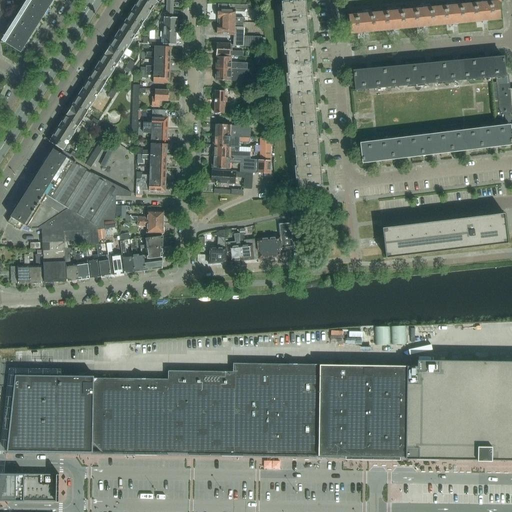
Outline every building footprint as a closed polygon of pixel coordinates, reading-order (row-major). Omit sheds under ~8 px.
[(30,0),(5,41),(1,39),(1,40),(20,52),(53,0),(30,0)] [(138,0),(134,7),(148,16),(157,1),(156,0),(138,0)] [(285,33),(306,31),(305,18),(310,18),(309,12),(305,13),(303,0),(300,0),(282,2),(283,15),(279,15),(279,21),(284,20),(285,33)] [(487,20),(500,19),(498,1),(498,0),(488,1),(484,1),(483,0),(480,0),(481,2),(467,3),(469,22),(481,21),(482,21),(482,23),(487,23),(487,20)] [(439,25),(452,24),(452,26),(457,25),(458,25),(457,23),(469,22),(467,3),(455,4),(454,1),(451,1),(451,5),(437,6),(439,25)] [(229,4),(229,10),(218,9),(218,12),(217,13),(217,15),(218,16),(217,18),(219,18),(219,22),(234,22),(237,22),(243,23),(243,18),(237,17),(234,17),(234,11),(247,12),(247,5),(229,4)] [(409,28),(422,26),(423,29),(427,28),(428,28),(428,26),(439,25),(437,6),(425,7),(425,4),(421,4),(422,8),(408,9),(409,28)] [(123,25),(115,37),(129,45),(148,16),(134,7),(128,17),(123,25)] [(379,30),(393,29),(393,32),(398,31),(398,29),(409,28),(408,9),(395,10),(395,7),(392,7),(392,10),(384,11),(378,12),(379,30)] [(365,10),(362,10),(362,13),(348,15),(349,15),(350,33),(362,32),(363,32),(363,34),(368,34),(368,32),(379,30),(378,12),(365,13),(365,10)] [(164,23),(162,23),(162,31),(176,31),(176,18),(172,18),(166,17),(164,18),(164,23)] [(216,29),(216,31),(217,32),(217,35),(234,35),(234,36),(234,42),(233,46),(243,46),(243,36),(244,28),(243,28),(243,23),(237,22),(234,22),(219,22),(219,25),(217,25),(217,28),(216,29)] [(163,39),(163,44),(176,45),(176,31),(162,31),(161,39),(163,39)] [(287,64),(309,62),(308,49),(312,49),(312,43),(308,44),(306,31),(285,33),(286,45),(281,46),(282,52),(286,51),(287,64)] [(243,36),(243,46),(261,47),(261,37),(243,36)] [(104,54),(96,67),(110,75),(111,73),(129,45),(115,37),(109,46),(104,54)] [(243,52),(235,51),(232,51),(232,45),(230,45),(230,44),(217,43),(217,44),(216,44),(215,51),(216,51),(216,55),(243,56),(243,52)] [(170,48),(170,47),(155,46),(154,52),(146,52),(146,57),(169,58),(169,53),(171,53),(171,48),(170,48)] [(504,75),(502,56),(489,58),(485,59),(485,58),(472,59),(474,78),(487,77),(488,80),(491,80),(491,76),(495,76),(504,75)] [(216,57),(216,68),(247,70),(247,69),(247,64),(231,64),(231,57),(216,57)] [(442,62),(444,81),(458,80),(458,83),(462,83),(461,79),(474,78),(472,59),(459,60),(459,61),(455,61),(442,62)] [(146,66),(146,71),(169,71),(169,66),(170,65),(170,63),(169,62),(169,60),(154,60),(154,66),(146,66)] [(290,95),(312,93),(311,80),(315,80),(315,74),(310,74),(309,62),(287,64),(289,76),(284,77),(285,82),(289,82),(290,95)] [(413,65),(415,84),(428,83),(428,86),(432,86),(432,82),(444,81),(442,62),(430,63),(430,64),(425,64),(413,65)] [(383,68),(385,87),(398,86),(399,89),(402,89),(402,85),(415,84),(413,65),(400,66),(400,67),(396,67),(396,66),(383,68)] [(86,83),(77,96),(91,105),(110,75),(96,67),(91,75),(86,83)] [(247,69),(247,70),(244,70),(216,68),(215,80),(261,82),(261,69),(247,69)] [(385,87),(383,68),(371,69),(371,70),(367,70),(366,69),(354,71),(356,89),(356,90),(369,88),(369,92),(373,91),(372,88),(385,87)] [(169,71),(146,71),(146,75),(153,76),(153,82),(168,83),(168,81),(170,80),(170,77),(169,76),(169,71)] [(507,75),(504,75),(495,76),(498,101),(509,100),(507,75)] [(168,91),(155,90),(155,97),(153,97),(152,106),(159,107),(159,100),(168,101),(168,91)] [(226,105),(227,98),(224,97),(224,91),(215,90),(214,113),(223,113),(224,105),(226,105)] [(292,113),(293,125),(315,123),(314,111),(318,110),(318,105),(313,105),(312,93),(290,95),(291,107),(287,107),(287,113),(292,113)] [(65,116),(58,126),(72,135),(81,121),(84,116),(91,105),(77,96),(73,104),(70,108),(67,112),(65,116)] [(498,101),(500,126),(509,125),(511,125),(509,100),(498,101)] [(166,117),(152,116),(151,123),(138,122),(138,127),(166,128),(166,123),(167,123),(167,119),(166,119),(166,117)] [(295,144),(296,156),(318,154),(317,141),(321,141),(320,135),(316,136),(315,123),(293,125),(294,138),(290,138),(290,144),(295,144)] [(509,125),(500,126),(496,126),(495,123),(492,123),(492,127),(479,128),(482,147),(494,146),(494,145),(499,144),(499,145),(511,143),(511,142),(511,139),(509,125)] [(214,124),(213,135),(231,136),(239,136),(239,137),(250,137),(250,127),(231,126),(231,125),(214,124)] [(51,138),(49,141),(56,146),(63,150),(72,135),(58,126),(51,138)] [(482,147),(479,128),(466,130),(466,126),(462,127),(463,130),(450,132),(452,151),(465,149),(465,148),(469,148),(469,149),(482,147)] [(138,127),(138,135),(144,135),(144,132),(151,132),(151,140),(165,140),(165,138),(166,138),(166,134),(166,128),(138,127)] [(452,151),(450,132),(436,134),(436,130),(433,130),(433,134),(420,136),(422,154),(435,153),(435,152),(439,151),(439,152),(452,151)] [(422,154),(420,136),(407,137),(406,134),(403,134),(404,138),(391,139),(393,158),(406,156),(405,155),(410,155),(410,156),(422,154)] [(213,135),(213,146),(230,147),(239,148),(239,147),(239,142),(239,137),(239,136),(231,136),(213,135)] [(393,158),(391,139),(377,141),(377,137),(374,137),(374,141),(361,143),(363,161),(376,160),(376,159),(380,158),(380,159),(393,158)] [(271,138),(260,138),(260,145),(260,148),(271,148),(271,146),(271,138)] [(165,145),(165,144),(151,143),(150,150),(141,150),(142,148),(137,148),(137,154),(165,155),(165,150),(167,149),(167,146),(165,145)] [(230,147),(213,146),(212,158),(230,158),(241,159),(250,160),(250,152),(230,151),(230,147)] [(260,148),(260,151),(260,158),(271,158),(271,148),(260,148)] [(131,193),(130,193),(92,173),(54,149),(51,152),(50,152),(30,184),(69,209),(83,230),(97,229),(105,228),(104,220),(115,221),(115,196),(131,196),(131,193)] [(143,164),(143,158),(150,159),(150,166),(164,167),(164,164),(166,163),(166,161),(165,160),(165,155),(137,154),(136,163),(143,164)] [(318,154),(296,156),(297,169),(293,169),(293,175),(298,175),(299,187),(321,185),(319,172),(324,172),(323,166),(319,167),(318,154)] [(229,163),(240,163),(241,159),(230,158),(212,158),(212,168),(229,169),(229,163)] [(240,163),(240,172),(245,172),(249,173),(253,173),(257,173),(257,172),(257,160),(254,160),(250,160),(241,159),(240,163)] [(271,161),(257,160),(257,172),(257,173),(264,173),(264,177),(270,177),(270,173),(271,161)] [(136,172),(136,179),(164,180),(164,175),(166,174),(166,171),(164,170),(164,168),(164,167),(150,166),(150,167),(150,168),(149,175),(142,175),(142,172),(136,172)] [(235,172),(212,170),(212,182),(234,183),(235,172)] [(253,173),(249,173),(245,172),(243,189),(251,190),(253,173)] [(136,179),(135,195),(142,195),(142,190),(164,191),(164,189),(165,188),(165,186),(164,185),(164,180),(136,179)] [(13,216),(9,222),(21,229),(24,224),(29,228),(31,229),(38,228),(42,229),(42,242),(64,241),(66,241),(67,241),(73,240),(74,246),(98,244),(97,229),(83,230),(69,209),(30,184),(11,215),(13,216)] [(116,206),(115,219),(125,219),(125,213),(126,206),(116,206)] [(138,217),(137,221),(163,223),(163,218),(164,217),(164,214),(163,213),(163,211),(147,211),(147,217),(138,217)] [(383,231),(386,257),(507,243),(504,217),(383,231)] [(163,227),(163,223),(137,221),(137,226),(146,226),(146,233),(163,234),(163,232),(164,230),(164,228),(163,227)] [(278,224),(279,228),(279,236),(256,239),(258,259),(282,257),(281,249),(293,248),(291,223),(278,224)] [(244,240),(244,239),(244,237),(246,237),(246,233),(244,233),(239,233),(239,234),(238,237),(241,260),(252,259),(258,259),(256,239),(244,240)] [(227,242),(229,261),(241,260),(238,237),(239,234),(234,234),(234,242),(227,242)] [(162,246),(162,244),(162,236),(146,238),(147,248),(162,246)] [(209,246),(209,263),(221,262),(227,261),(225,237),(218,237),(218,241),(218,247),(209,246)] [(142,253),(136,254),(134,239),(128,240),(128,245),(131,244),(132,254),(133,254),(135,272),(145,270),(144,261),(143,258),(142,253)] [(65,265),(64,248),(67,248),(67,241),(64,241),(42,242),(43,254),(43,265),(44,282),(66,281),(65,265)] [(132,254),(126,255),(124,241),(120,241),(121,253),(122,253),(125,273),(135,272),(133,254),(132,254)] [(122,253),(121,253),(113,255),(111,243),(106,243),(108,256),(111,255),(113,274),(125,273),(122,253)] [(111,275),(108,260),(104,260),(103,256),(101,256),(100,244),(97,245),(98,258),(101,276),(104,276),(105,277),(109,277),(110,275),(111,275)] [(91,245),(85,246),(87,262),(89,278),(101,276),(98,258),(92,259),(91,245)] [(162,257),(162,246),(147,248),(146,248),(147,259),(162,257)] [(64,248),(65,265),(66,265),(67,280),(78,279),(76,263),(70,264),(70,253),(70,248),(67,248),(64,248)] [(15,267),(11,267),(11,279),(16,279),(17,279),(18,279),(18,283),(29,283),(30,283),(29,266),(29,254),(24,254),(24,266),(18,266),(17,266),(15,267)] [(41,265),(43,265),(43,254),(35,254),(36,266),(29,266),(30,283),(41,283),(41,265)] [(89,278),(87,262),(81,263),(79,254),(75,254),(76,263),(78,279),(89,278)] [(145,270),(161,268),(161,259),(144,261),(145,270)] [(15,374),(6,451),(92,452),(102,452),(317,455),(345,456),(345,459),(353,459),(359,459),(400,460),(400,457),(477,458),(477,460),(491,460),(491,458),(509,458),(511,458),(511,361),(438,360),(417,360),(417,366),(407,366),(338,365),(335,364),(318,364),(233,363),(233,371),(168,370),(168,378),(93,377),(93,376),(42,375),(15,374)] [(58,501),(59,496),(59,474),(5,473),(2,487),(0,492),(0,500),(56,501),(58,501)]
